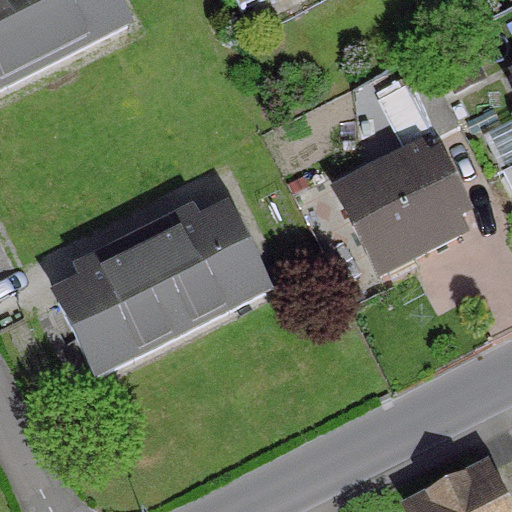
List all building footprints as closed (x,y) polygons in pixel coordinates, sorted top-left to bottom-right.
[(0,0),(0,91),(121,30),(106,0),(0,0)] [(475,80),(462,53),(435,66),(449,93),(475,80)] [(402,95),(378,107),(398,145),(421,133),(427,145),(454,131),(426,78),(400,92),(402,95)] [(421,171),(414,157),(332,198),(373,279),(455,237),(448,223),(459,217),(433,165),(421,171)] [(137,263),(175,340),(260,297),(222,221),(195,234),(186,222),(165,233),(170,247),(137,263)] [(52,306),(90,382),(175,340),(137,263),(104,280),(96,267),(74,278),(79,293),(52,306)] [(497,511),(480,478),(411,511),(497,511)]
